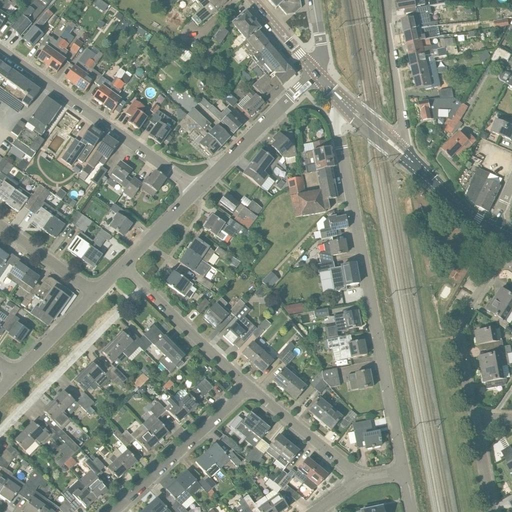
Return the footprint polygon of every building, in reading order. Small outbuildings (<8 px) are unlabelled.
[(15,8),(21,0),(6,0),(0,7),(0,28),(8,17),(4,14),(12,5),(15,8)] [(11,29),(20,37),(31,25),(45,9),(36,0),(11,29)] [(98,0),(95,5),(104,12),(109,5),(100,0),(98,0)] [(196,0),(196,1),(198,4),(197,4),(201,9),(195,15),(195,16),(191,19),(197,27),(202,23),(202,24),(220,8),(226,3),(226,2),(224,0),(196,0)] [(271,0),(269,2),(275,9),(276,10),(276,9),(279,7),(286,16),(293,10),(301,9),(299,0),(271,0)] [(415,13),(414,8),(415,7),(415,6),(425,4),(424,1),(428,0),(402,0),(398,1),(399,10),(405,9),(406,14),(415,13)] [(430,22),(428,14),(431,13),(430,7),(428,7),(415,9),(417,17),(402,21),(405,34),(437,26),(436,22),(433,23),(432,22),(430,22)] [(32,48),(43,35),(39,31),(53,15),(48,11),(34,27),(23,39),(27,43),(27,45),(29,47),(31,47),(32,48)] [(246,14),(246,13),(232,25),(246,42),(241,46),(242,45),(260,30),(251,19),(251,18),(247,13),(246,14)] [(53,28),(59,20),(54,17),(49,25),(53,28)] [(498,28),(506,26),(509,26),(508,20),(494,22),(495,28),(498,28)] [(134,24),(132,29),(144,35),(147,30),(134,24)] [(407,45),(430,41),(439,39),(437,26),(405,34),(407,45)] [(219,46),(228,33),(220,28),(201,56),(206,59),(216,45),(219,46)] [(252,59),(268,45),(266,43),(269,41),(260,30),(242,45),(241,46),(252,59)] [(73,43),(76,39),(70,35),(65,41),(47,66),(57,73),(65,60),(66,60),(63,58),(67,53),(64,51),(71,41),(73,43)] [(47,66),(65,41),(60,38),(58,41),(51,50),(47,46),(37,59),(47,66)] [(442,50),(455,47),(453,38),(440,41),(442,50)] [(76,54),(83,44),(77,40),(70,50),(76,54)] [(410,56),(432,52),(430,41),(407,45),(410,56)] [(189,67),(196,59),(180,44),(173,52),(189,67)] [(286,66),(268,45),(252,59),(265,76),(269,81),(273,77),(280,84),(282,86),(295,75),(287,65),(286,66)] [(442,50),(437,50),(439,58),(456,54),(455,47),(442,50)] [(494,55),(507,62),(510,56),(497,49),(494,55)] [(97,85),(102,77),(103,76),(94,70),(103,55),(98,52),(95,58),(75,86),(85,93),(93,82),(97,85)] [(412,67),(435,62),(432,52),(410,56),(412,67)] [(485,60),(490,57),(486,52),(481,55),(485,60)] [(90,55),(83,65),(78,61),(74,66),(65,79),(75,86),(95,58),(90,55)] [(12,75),(13,74),(12,73),(14,71),(0,61),(0,86),(7,77),(9,79),(12,75)] [(414,79),(438,74),(435,62),(412,67),(414,79)] [(26,80),(14,71),(12,73),(13,74),(12,75),(9,79),(7,77),(0,86),(0,88),(13,98),(26,80)] [(499,81),(505,84),(510,74),(504,71),(503,71),(502,72),(501,72),(501,73),(500,73),(499,74),(499,75),(498,75),(498,76),(498,77),(498,78),(498,79),(499,80),(499,81)] [(120,81),(125,85),(130,78),(125,74),(124,76),(120,81)] [(426,91),(441,87),(438,74),(414,79),(417,90),(425,88),(426,91)] [(269,81),(265,76),(252,87),(263,98),(280,84),(273,77),(269,81)] [(120,81),(117,79),(115,78),(111,83),(102,77),(97,85),(101,88),(93,99),(103,106),(120,81)] [(28,108),(40,90),(26,80),(13,98),(28,108)] [(112,113),(121,100),(122,100),(117,97),(120,91),(125,85),(120,81),(103,106),(112,113)] [(438,92),(440,99),(453,98),(451,89),(438,92)] [(264,104),(252,91),(247,96),(246,96),(238,104),(250,118),(251,116),(252,117),(255,114),(254,114),(264,104)] [(232,107),(237,102),(229,93),(224,99),(232,107)] [(32,160),(44,142),(40,139),(61,109),(45,98),(26,126),(20,134),(12,146),(32,160)] [(221,115),(203,98),(199,103),(221,123),(233,135),(242,126),(230,115),(232,113),(226,108),(221,115)] [(463,104),(453,98),(440,99),(435,100),(420,103),(422,113),(422,112),(424,122),(440,118),(438,111),(451,111),(444,122),(450,125),(463,104)] [(138,131),(147,118),(141,114),(145,109),(140,105),(133,101),(124,114),(131,118),(128,123),(138,131)] [(468,107),(463,104),(456,116),(461,119),(468,107)] [(154,114),(159,107),(155,105),(150,111),(154,114)] [(211,125),(194,109),(188,116),(195,123),(221,147),(230,138),(217,126),(212,131),(209,127),(211,125)] [(160,146),(170,131),(175,123),(157,111),(149,122),(156,127),(148,138),(160,146)] [(195,123),(188,116),(179,125),(190,135),(194,130),(204,140),(199,145),(206,152),(205,153),(209,156),(209,155),(211,157),(221,147),(195,123)] [(511,140),(511,137),(511,125),(496,120),(491,132),(511,140)] [(20,134),(26,126),(19,122),(13,130),(20,134)] [(98,131),(92,127),(80,143),(78,145),(73,142),(66,152),(77,160),(83,150),(90,154),(103,135),(101,134),(101,132),(99,131),(98,131)] [(465,137),(459,132),(453,138),(442,150),(452,159),(456,155),(460,158),(467,151),(476,141),(468,133),(465,137)] [(293,145),(291,133),(281,135),(279,134),(274,139),(276,141),(271,146),(284,159),(283,157),(295,155),(294,150),(292,147),(293,145)] [(103,166),(118,146),(118,145),(106,137),(82,171),(89,176),(98,162),(103,166)] [(301,161),(308,160),(309,167),(333,162),(333,163),(335,162),(332,148),(327,149),(326,141),(312,144),(313,151),(300,154),(301,161)] [(269,176),(264,172),(273,160),(261,151),(255,159),(243,174),(260,188),(269,176)] [(333,163),(333,162),(309,167),(305,168),(306,171),(307,174),(316,172),(332,169),(335,168),(333,163)] [(14,172),(16,169),(8,163),(0,173),(5,177),(11,170),(14,172)] [(123,193),(132,180),(127,177),(132,171),(121,163),(109,178),(110,179),(106,183),(113,189),(117,183),(122,187),(120,191),(123,193)] [(97,186),(107,171),(101,167),(91,182),(97,186)] [(489,213),(492,205),(501,187),(487,180),(490,174),(478,168),(465,196),(476,206),(489,213)] [(334,181),(332,169),(316,172),(318,183),(334,181)] [(464,180),(469,171),(463,169),(459,178),(464,180)] [(142,184),(143,185),(140,188),(153,197),(156,193),(157,193),(166,179),(156,171),(150,178),(148,176),(142,184)] [(0,186),(0,200),(5,204),(18,186),(5,177),(2,181),(3,182),(0,186)] [(142,184),(133,178),(132,180),(123,193),(131,200),(140,188),(143,185),(142,184)] [(303,178),(288,181),(290,189),(304,186),(303,178)] [(338,199),(334,181),(318,183),(319,190),(306,193),(304,186),(290,189),(295,218),(302,217),(302,218),(326,214),(326,212),(331,210),(329,201),(338,199)] [(46,188),(41,185),(33,195),(31,194),(31,195),(18,186),(5,204),(6,204),(7,202),(19,211),(19,212),(23,207),(29,211),(46,188)] [(42,230),(56,211),(44,202),(51,192),(46,188),(29,211),(36,216),(31,222),(42,230)] [(60,189),(55,196),(61,201),(66,194),(60,189)] [(240,204),(227,194),(220,204),(232,214),(235,211),(239,214),(234,219),(248,231),(257,218),(256,217),(262,209),(252,201),(246,209),(240,204)] [(73,209),(77,203),(70,198),(66,204),(73,209)] [(123,237),(131,225),(121,218),(125,212),(114,205),(110,210),(116,215),(112,220),(113,222),(109,227),(123,237)] [(57,238),(65,226),(61,224),(66,218),(56,211),(42,230),(43,230),(44,229),(57,237),(56,238),(57,238)] [(74,226),(82,215),(77,212),(69,223),(74,226)] [(85,233),(92,223),(82,215),(74,226),(85,233)] [(226,225),(225,225),(212,216),(204,229),(217,237),(221,231),(232,239),(236,233),(240,236),(248,241),(253,234),(231,219),(226,225)] [(326,231),(320,233),(321,240),(333,237),(333,235),(335,234),(335,231),(348,229),(345,217),(336,218),(336,216),(328,218),(324,222),(326,231)] [(108,242),(111,237),(101,230),(93,242),(81,258),(80,260),(92,268),(92,267),(100,255),(101,256),(101,255),(97,252),(105,240),(108,242)] [(93,242),(81,233),(77,238),(77,237),(69,249),(81,258),(93,242)] [(207,265),(215,253),(196,240),(188,252),(205,264),(207,265)] [(316,266),(333,262),(332,256),(346,254),(344,241),(323,245),(325,253),(318,254),(320,264),(316,265),(316,266)] [(215,253),(230,263),(233,258),(218,247),(215,253)] [(0,279),(10,265),(6,263),(5,262),(9,257),(0,250),(0,279)] [(180,263),(198,275),(205,264),(188,252),(180,263)] [(333,262),(316,266),(318,272),(330,270),(334,292),(347,290),(346,286),(358,284),(355,264),(335,268),(333,262)] [(29,271),(18,263),(14,268),(13,268),(10,265),(0,279),(0,281),(3,284),(6,278),(18,286),(29,271)] [(24,310),(41,287),(36,283),(39,278),(29,271),(18,286),(28,294),(20,306),(25,309),(24,310)] [(181,278),(174,273),(166,284),(180,294),(185,297),(193,285),(181,277),(181,278)] [(196,281),(217,296),(221,291),(199,276),(196,281)] [(54,321),(64,307),(73,293),(55,280),(53,279),(50,279),(47,280),(44,282),(41,287),(24,310),(46,326),(51,320),(54,321)] [(511,292),(511,294),(501,289),(494,300),(511,311),(511,292)] [(199,315),(210,304),(204,299),(194,310),(199,315)] [(228,315),(230,313),(229,312),(224,308),(227,304),(221,299),(216,304),(203,319),(215,329),(228,315)] [(229,312),(230,313),(234,316),(242,307),(245,305),(240,300),(229,312)] [(506,329),(509,324),(506,322),(511,311),(494,300),(488,311),(497,316),(494,321),(506,329)] [(287,315),(302,313),(301,304),(281,307),(287,315)] [(5,329),(15,316),(20,309),(15,306),(7,318),(5,321),(0,317),(0,328),(1,327),(5,329)] [(315,320),(329,317),(327,309),(314,312),(314,314),(315,320)] [(339,332),(361,328),(358,312),(343,315),(343,316),(336,318),(339,332)] [(20,344),(28,332),(19,326),(22,321),(15,316),(5,329),(5,330),(9,334),(8,335),(20,344)] [(239,350),(252,335),(256,330),(242,316),(238,321),(228,331),(227,332),(227,333),(223,337),(233,346),(234,346),(239,350)] [(265,320),(256,330),(252,335),(257,339),(270,324),(265,320)] [(165,337),(154,326),(150,330),(149,329),(147,330),(148,331),(140,340),(148,348),(152,344),(158,351),(164,356),(165,357),(175,346),(165,336),(165,337)] [(498,341),(496,329),(475,333),(478,346),(488,344),(489,350),(504,348),(502,341),(498,341)] [(127,337),(122,332),(111,342),(122,353),(128,359),(139,348),(143,353),(148,348),(140,340),(137,338),(132,342),(127,337)] [(352,343),(350,336),(326,341),(328,349),(338,348),(341,360),(350,359),(366,356),(364,341),(352,343)] [(111,363),(122,353),(111,342),(101,352),(106,357),(106,358),(111,363)] [(259,348),(253,342),(242,354),(253,364),(264,351),(260,347),(259,348)] [(277,357),(282,362),(291,353),(295,348),(290,343),(277,357)] [(181,361),(186,356),(175,346),(165,357),(159,363),(170,373),(175,367),(177,369),(183,363),(181,361)] [(482,371),(503,367),(503,366),(508,366),(506,355),(511,353),(511,352),(511,346),(504,348),(489,350),(490,355),(480,357),(482,371)] [(263,373),(274,362),(268,356),(268,355),(264,351),(253,364),(263,373)] [(291,353),(282,362),(287,367),(288,365),(295,357),(291,353)] [(102,374),(92,363),(82,372),(98,387),(101,390),(110,380),(119,389),(123,385),(109,370),(105,375),(103,373),(102,374)] [(123,385),(127,380),(113,366),(109,370),(123,385)] [(146,376),(150,372),(146,367),(142,371),(146,376)] [(505,379),(503,367),(482,371),(484,383),(495,381),(496,387),(510,385),(509,378),(505,379)] [(284,391),(296,378),(285,369),(273,382),(284,391)] [(327,385),(330,389),(340,387),(337,369),(321,372),(323,380),(323,381),(327,385)] [(358,390),(373,387),(369,371),(348,376),(349,382),(356,381),(358,390)] [(98,387),(82,372),(73,381),(77,385),(77,386),(84,393),(89,387),(94,391),(98,387)] [(315,390),(323,380),(321,372),(319,373),(309,385),(315,390)] [(139,390),(150,380),(144,374),(133,384),(139,390)] [(295,401),(307,387),(296,378),(284,391),(295,401)] [(200,383),(208,392),(213,389),(205,380),(200,383)] [(323,380),(315,390),(320,394),(327,385),(323,381),(323,380)] [(200,383),(196,388),(204,397),(208,392),(200,383)] [(178,403),(188,414),(198,405),(194,401),(201,396),(194,389),(178,403)] [(68,397),(63,392),(53,402),(69,418),(80,407),(90,416),(94,412),(90,407),(81,399),(77,403),(75,401),(74,402),(69,396),(68,397)] [(90,407),(94,403),(85,395),(81,399),(90,407)] [(166,402),(172,409),(168,412),(175,419),(179,423),(188,414),(178,403),(171,397),(166,402)] [(320,421),(331,408),(320,398),(309,412),(320,421)] [(59,438),(63,434),(60,431),(71,420),(69,418),(53,402),(43,412),(48,417),(47,417),(55,425),(51,430),(59,438)] [(157,402),(154,406),(162,415),(166,411),(164,409),(157,402)] [(157,419),(162,415),(154,406),(149,411),(153,415),(157,419)] [(331,431),(343,418),(331,408),(320,421),(331,431)] [(350,425),(357,416),(351,411),(344,420),(350,425)] [(246,438),(251,433),(260,421),(250,413),(240,424),(236,430),(246,438)] [(159,422),(156,424),(150,418),(141,426),(147,432),(157,443),(168,433),(163,428),(164,428),(159,422)] [(256,446),(270,429),(260,421),(251,433),(246,438),(256,446)] [(372,434),(370,421),(358,424),(359,432),(353,433),(356,449),(357,449),(364,447),(365,450),(380,446),(379,442),(381,441),(379,432),(372,434)] [(37,427),(33,423),(24,432),(39,447),(49,436),(55,442),(59,438),(51,430),(47,434),(45,432),(44,433),(37,426),(37,427)] [(157,443),(147,432),(141,426),(131,436),(127,432),(122,435),(130,444),(134,439),(137,442),(142,448),(143,447),(147,452),(157,443)] [(39,447),(24,432),(14,441),(18,445),(25,452),(34,443),(39,447)] [(126,448),(130,444),(122,435),(118,432),(114,436),(126,448)] [(275,460),(289,444),(279,435),(266,453),(275,460)] [(235,452),(239,447),(225,436),(221,441),(235,452)] [(227,457),(216,444),(206,454),(220,470),(230,460),(236,467),(241,463),(231,452),(227,457)] [(289,464),(299,452),(289,444),(275,460),(276,461),(279,456),(289,464)] [(60,468),(75,453),(67,445),(52,460),(60,468)] [(125,449),(126,448),(123,445),(112,455),(114,456),(127,471),(136,462),(132,459),(133,458),(125,449)] [(14,459),(18,454),(10,446),(6,450),(14,459)] [(511,451),(510,447),(502,452),(508,464),(506,465),(511,474),(511,472),(511,451)] [(249,464),(259,452),(254,448),(244,460),(249,464)] [(9,464),(14,459),(6,450),(0,456),(9,464)] [(256,470),(263,461),(261,459),(263,455),(259,452),(249,464),(256,470)] [(211,478),(220,470),(206,454),(195,463),(204,474),(206,473),(211,478)] [(118,479),(127,471),(114,456),(109,460),(113,464),(107,469),(113,476),(114,475),(118,479)] [(96,458),(96,459),(92,463),(100,471),(105,467),(96,458)] [(95,476),(100,471),(92,463),(88,459),(84,463),(92,471),(80,482),(96,499),(106,490),(101,485),(102,485),(96,479),(95,476)] [(307,479),(317,467),(307,459),(298,471),(307,479)] [(318,487),(327,475),(317,467),(307,479),(308,479),(304,484),(312,490),(316,486),(318,487)] [(13,475),(3,468),(0,471),(0,493),(9,481),(13,475)] [(23,498),(39,474),(34,471),(23,487),(20,489),(9,481),(0,493),(0,495),(9,503),(10,503),(15,496),(15,497),(17,494),(23,498)] [(198,484),(186,471),(176,481),(186,491),(185,491),(191,497),(201,488),(207,494),(211,490),(202,480),(198,484)] [(278,487),(287,475),(282,471),(273,482),(278,487)] [(43,488),(48,481),(39,474),(23,498),(29,502),(27,505),(22,511),(38,511),(43,506),(47,501),(34,492),(39,485),(43,488)] [(211,490),(216,486),(207,475),(202,480),(211,490)] [(284,492),(289,487),(286,486),(292,479),(287,475),(278,487),(280,489),(284,492)] [(277,494),(280,489),(278,487),(273,482),(269,479),(265,485),(277,494)] [(191,497),(185,491),(186,491),(176,481),(166,490),(175,501),(176,500),(177,502),(181,506),(191,497)] [(85,509),(96,499),(80,482),(64,497),(67,500),(63,504),(70,511),(75,511),(82,506),(85,509)] [(296,502),(300,497),(289,487),(284,492),(296,502)] [(275,511),(282,511),(288,508),(278,495),(268,502),(275,511)] [(254,504),(248,496),(243,499),(252,511),(257,508),(259,511),(275,511),(268,502),(268,503),(264,497),(254,504)] [(147,508),(150,511),(168,511),(166,509),(157,498),(147,508)] [(251,511),(252,511),(243,499),(238,503),(244,511),(243,511),(251,511)] [(55,511),(58,508),(47,501),(43,506),(38,511),(55,511)] [(177,511),(187,511),(181,506),(177,502),(173,506),(177,511)]
